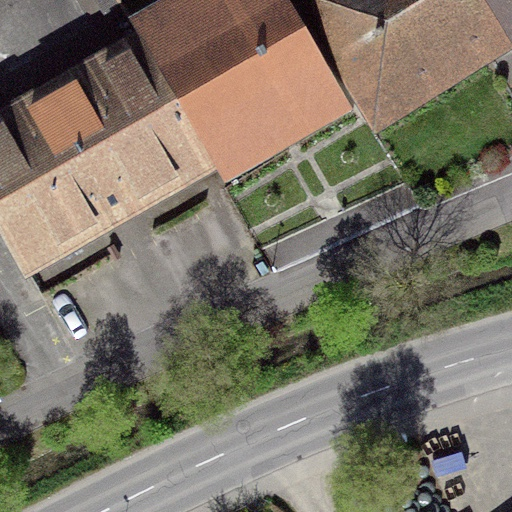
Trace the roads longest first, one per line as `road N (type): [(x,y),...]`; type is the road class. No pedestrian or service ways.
road 1 (residential): [(511,198),(0,429)]
road 2 (secondary): [(106,511),(393,386),(511,346)]
